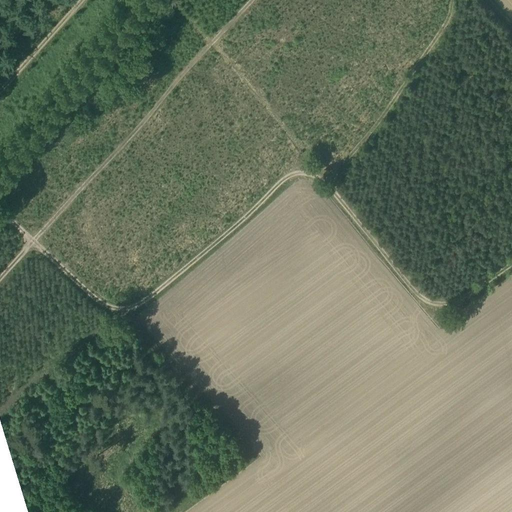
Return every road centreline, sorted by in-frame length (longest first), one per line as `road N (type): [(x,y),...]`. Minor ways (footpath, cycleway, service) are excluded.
road 1 (track): [(511,262),(454,300),(423,296),(321,177),(292,172),(125,309),(97,302),(0,206)]
road 2 (track): [(251,0),(138,135),(0,277)]
road 3 (track): [(0,89),(81,0)]
